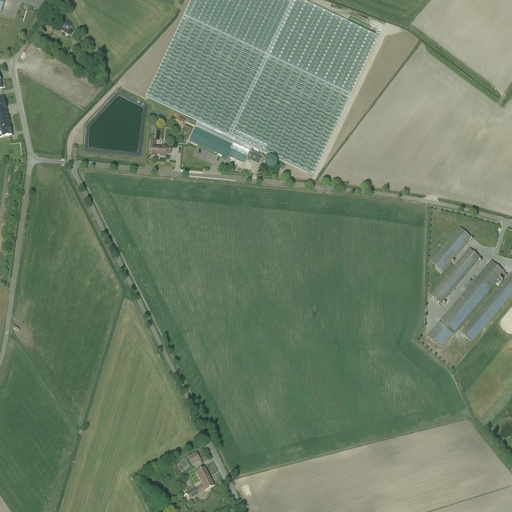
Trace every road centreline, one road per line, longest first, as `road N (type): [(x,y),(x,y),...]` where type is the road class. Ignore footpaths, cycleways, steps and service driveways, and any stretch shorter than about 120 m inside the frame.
road 1 (unclassified): [(511,223),(372,193),(70,163)]
road 2 (unclassified): [(70,163),(242,511)]
road 3 (unclassified): [(0,359),(30,159)]
